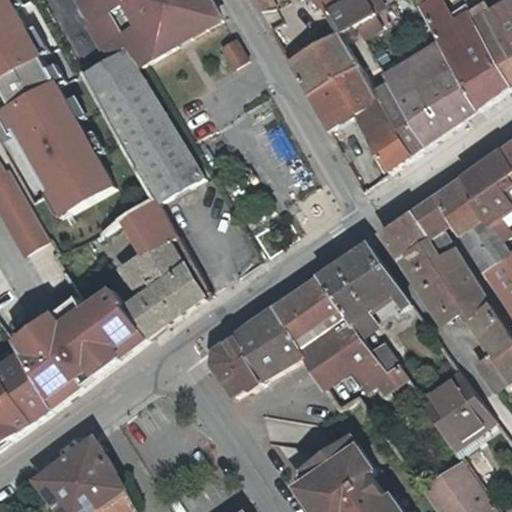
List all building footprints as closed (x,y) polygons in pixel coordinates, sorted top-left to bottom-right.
[(9,0),(0,0),(0,79),(41,56),(9,0)] [(220,13),(212,0),(80,0),(94,24),(90,27),(103,50),(108,48),(115,61),(130,53),(145,68),(183,47),(176,35),(188,28),(190,32),(220,13)] [(255,0),(264,15),(279,6),(275,0),(255,0)] [(322,0),(342,34),(358,24),(362,22),(376,14),(377,13),(370,0),(322,0)] [(442,43),(483,113),(511,93),(511,88),(469,16),(454,23),(440,0),(429,0),(420,6),(442,43)] [(508,1),(487,16),(499,40),(511,60),(511,2),(510,3),(508,1)] [(511,88),(511,60),(499,40),(487,16),(483,8),(469,16),(511,88)] [(226,23),(220,13),(190,32),(188,28),(176,35),(183,47),(187,45),(226,23)] [(383,27),(376,14),(362,22),(358,24),(365,37),(383,27)] [(290,66),(308,98),(361,66),(342,34),(290,66)] [(236,43),(223,51),(230,61),(230,63),(235,71),(249,63),(236,43)] [(398,95),(429,151),(483,113),(442,43),(388,77),(398,95)] [(115,61),(113,63),(119,73),(123,71),(133,88),(147,80),(130,53),(115,61)] [(161,206),(208,180),(147,80),(133,88),(123,71),(119,73),(113,63),(88,77),(161,206)] [(392,176),(415,160),(383,104),(373,86),(361,66),(308,98),(329,133),(358,116),(392,176)] [(373,86),(383,104),(398,95),(388,77),(373,86)] [(52,78),(0,107),(0,111),(61,217),(115,186),(52,78)] [(398,95),(383,104),(415,160),(429,151),(398,95)] [(506,155),(493,164),(498,171),(511,162),(506,155)] [(0,156),(0,212),(26,256),(50,242),(0,156)] [(493,164),(466,183),(482,206),(511,184),(511,163),(511,162),(498,171),(493,164)] [(460,237),(489,280),(511,264),(511,258),(494,231),(493,231),(478,208),(482,206),(466,183),(417,218),(445,260),(454,254),(441,234),(451,227),(459,238),(460,237)] [(511,218),(511,184),(482,206),(478,208),(493,231),(494,231),(511,218)] [(498,393),(511,384),(511,339),(508,334),(454,254),(445,260),(417,218),(387,239),(403,264),(406,262),(443,320),(465,306),(475,321),(472,322),(496,359),(481,368),(498,393)] [(126,271),(126,272),(146,297),(130,308),(156,343),(180,323),(195,312),(211,301),(172,241),(126,271)] [(358,326),(405,293),(373,248),(326,281),(346,310),(358,326)] [(511,264),(489,280),(508,309),(511,306),(511,264)] [(279,314),(299,343),(327,323),(346,310),(326,281),(279,314)] [(52,312),(15,340),(58,409),(146,338),(119,306),(106,290),(59,322),(52,312)] [(327,323),(373,389),(393,376),(379,356),(358,326),(346,310),(327,323)] [(269,384),(308,357),(299,343),(279,314),(218,356),(220,369),(243,402),(254,394),(257,395),(269,387),(269,384)] [(308,357),(342,407),(360,396),(373,389),(327,323),(299,343),(308,357)] [(389,349),(388,349),(379,356),(393,376),(402,371),(404,370),(389,349)] [(0,453),(1,453),(1,452),(1,446),(9,440),(12,445),(57,412),(26,359),(0,378),(0,453)] [(465,378),(426,405),(459,453),(499,426),(496,421),(465,378)] [(406,511),(356,439),(308,472),(316,484),(324,496),(312,504),(318,511),(406,511)] [(1,453),(12,445),(9,440),(1,446),(1,452),(1,453)] [(101,441),(71,463),(104,509),(131,490),(101,441)] [(141,511),(131,490),(104,509),(71,463),(41,485),(61,511),(141,511)] [(499,511),(469,468),(427,496),(438,511),(499,511)] [(304,492),(312,504),(324,496),(316,484),(304,492)]
